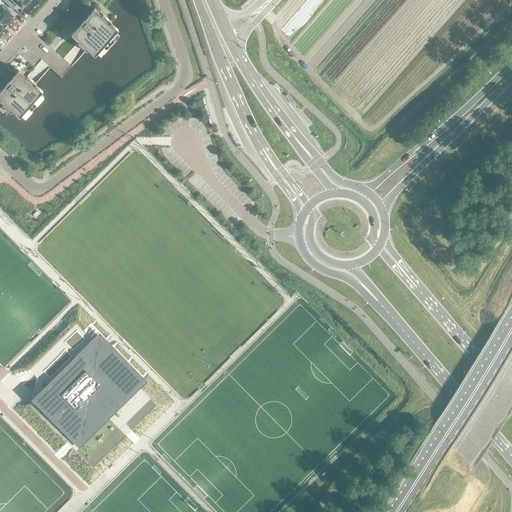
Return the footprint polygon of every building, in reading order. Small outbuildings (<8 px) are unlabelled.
[(2,0),(13,9),(18,3),(22,7),(27,0),(2,0)] [(0,31),(3,28),(4,29),(8,24),(7,24),(14,16),(2,6),(0,8),(0,31)] [(108,46),(109,45),(107,42),(111,38),(118,30),(115,27),(112,24),(110,23),(112,22),(103,14),(101,15),(100,14),(97,11),(94,8),(89,14),(88,16),(77,27),(77,28),(76,29),(71,34),(74,37),(73,37),(77,40),(78,41),(77,42),(82,47),(86,50),(87,49),(89,51),(92,53),(95,56),(102,48),(106,43),(108,46)] [(0,90),(0,100),(1,102),(2,101),(3,103),(2,104),(11,112),(12,111),(13,112),(17,115),(19,117),(27,109),(30,105),(33,107),(34,106),(31,104),(35,99),(42,91),(40,89),(37,86),(35,85),(36,83),(31,79),(27,75),(26,77),(25,75),(22,72),(21,72),(18,70),(13,76),(14,76),(12,77),(2,89),(1,90),(0,90)] [(100,328),(32,397),(81,445),(148,377),(100,328)]
